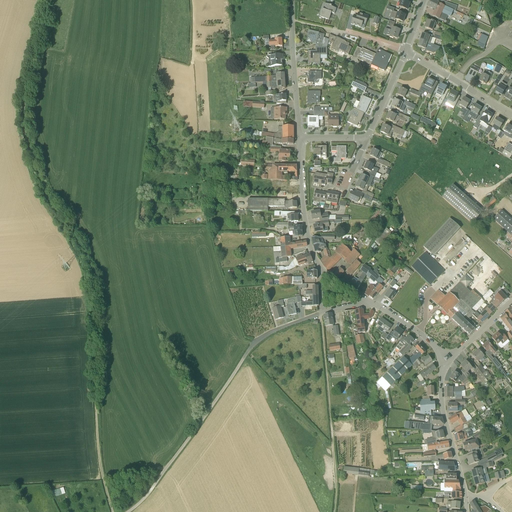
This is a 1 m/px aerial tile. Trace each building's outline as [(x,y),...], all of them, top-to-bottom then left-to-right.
[(400,0),(399,3),(400,4),(399,7),(407,10),(410,3),(400,0)] [(445,6),(431,0),(429,0),(427,6),(436,10),(433,16),(439,19),(441,13),(450,17),(454,10),(453,10),(445,6)] [(446,2),(445,6),(453,10),(455,11),(457,6),(446,2)] [(320,17),(321,17),(329,20),(331,13),(334,14),(336,9),(331,7),(332,6),(324,3),(321,14),(320,17)] [(405,16),(395,12),(394,12),(395,9),(387,6),(386,9),(392,11),(389,17),(403,22),(405,16)] [(354,15),(353,17),(351,24),(360,27),(362,22),(366,23),(368,16),(358,13),(357,16),(354,15)] [(427,20),(424,28),(432,31),(435,25),(436,26),(437,23),(431,21),(431,22),(427,20)] [(400,30),(392,28),(391,31),(389,30),(387,35),(397,39),(400,30)] [(316,44),(315,48),(322,48),(324,35),(309,31),(308,37),(312,38),(311,43),(313,43),(313,44),(316,44)] [(477,46),(484,49),(489,37),(480,33),(478,38),(480,39),(477,46)] [(420,40),(427,43),(430,44),(432,38),(429,37),(430,36),(422,34),(420,40)] [(349,44),(340,40),(340,39),(336,37),(331,49),(338,52),(341,51),(349,55),(351,48),(348,47),(349,44)] [(282,39),(275,39),(275,41),(269,41),(269,46),(275,46),(275,47),(282,47),(282,39)] [(425,49),(427,43),(420,40),(418,47),(425,49)] [(321,48),(322,48),(315,48),(316,48),(316,51),(308,51),(308,63),(314,63),(314,64),(320,64),(320,55),(327,55),(327,48),(321,48)] [(362,48),(359,55),(355,52),(353,57),(371,65),(376,54),(362,48)] [(376,54),(371,65),(374,67),(376,62),(387,67),(391,56),(389,55),(389,54),(384,52),(383,53),(381,51),(379,55),(376,54)] [(266,57),(271,61),(271,67),(282,66),(282,60),(283,60),(283,55),(268,55),(266,57)] [(308,76),(308,83),(313,83),(313,79),(320,79),(320,72),(310,72),(310,75),(308,75),(308,76)] [(489,78),(490,79),(492,74),(487,72),(485,76),(482,74),(479,82),(486,85),(489,78)] [(254,83),(267,82),(276,82),(285,81),(284,74),(277,74),(276,74),(276,76),(271,76),(254,78),(254,83)] [(432,95),(436,86),(433,85),(435,82),(433,81),(434,79),(429,77),(429,79),(428,79),(425,85),(423,84),(420,89),(432,95)] [(501,82),(499,85),(496,92),(502,95),(506,89),(505,88),(507,85),(509,87),(511,82),(511,80),(510,79),(507,85),(501,82)] [(366,88),(362,86),(353,82),(351,86),(365,92),(366,88)] [(438,103),(441,104),(448,91),(447,93),(444,92),(446,87),(444,86),(444,85),(441,84),(439,87),(437,90),(437,91),(435,96),(440,99),(438,103)] [(400,88),(397,95),(404,98),(407,91),(400,88)] [(451,105),(454,107),(455,107),(459,98),(457,97),(458,94),(452,91),(447,100),(452,102),(451,105)] [(308,92),(308,104),(316,104),(316,96),(320,96),(320,92),(308,92)] [(286,94),(276,95),(276,101),(273,101),(274,104),(281,104),(281,102),(286,101),(286,94)] [(363,113),(364,113),(365,114),(371,100),(362,96),(356,109),(356,110),(363,113)] [(460,116),(463,117),(467,112),(465,111),(470,102),(464,98),(460,105),(462,107),(459,112),(462,113),(460,116)] [(395,100),(392,107),(402,111),(405,105),(410,108),(412,104),(403,100),(401,103),(395,100)] [(470,114),(467,112),(463,117),(467,119),(470,114),(475,117),(477,114),(477,115),(481,108),(475,104),(471,111),(470,114)] [(286,114),(286,108),(274,108),(276,108),(275,119),(274,119),(274,120),(285,120),(285,114),(286,114)] [(357,126),(358,123),(360,123),(364,113),(363,113),(356,110),(356,109),(354,108),(348,122),(357,126)] [(319,117),(324,117),(324,111),(314,111),(314,116),(308,116),(308,127),(319,127),(319,117)] [(329,116),(329,111),(324,111),(324,117),(329,117),(328,127),(338,127),(338,116),(329,116)] [(486,111),(481,119),(480,121),(477,119),(473,127),(477,129),(481,122),(486,125),(492,115),(486,111)] [(396,124),(399,117),(406,120),(408,117),(400,114),(398,117),(389,112),(386,119),(396,124)] [(497,118),(493,124),(494,125),(492,128),(498,131),(504,122),(497,118)] [(425,124),(435,128),(437,123),(426,119),(425,124)] [(402,137),(404,131),(394,126),(393,130),(383,125),(380,132),(384,134),(383,135),(390,138),(391,136),(393,130),(399,132),(398,135),(402,137)] [(282,140),(283,140),(293,140),(293,126),(283,127),(283,132),(277,132),(277,139),(282,140)] [(293,140),(283,140),(282,140),(277,139),(273,138),(266,137),(265,146),(273,147),(273,142),(275,143),(282,144),(287,144),(293,144),(293,140)] [(511,144),(511,145),(508,143),(501,154),(510,159),(511,155),(511,144)] [(285,161),(285,160),(285,158),(290,158),(290,151),(280,150),(280,147),(270,147),(270,152),(280,152),(279,161),(285,161)] [(317,162),(318,160),(318,157),(320,157),(320,152),(326,152),(326,147),(315,147),(315,150),(313,150),(313,162),(317,162)] [(334,159),(334,160),(334,163),(341,163),(341,159),(346,159),(346,147),(331,147),(331,149),(332,149),(332,152),(336,152),(336,158),(334,159)] [(382,153),(379,152),(373,149),(370,156),(376,159),(377,156),(380,157),(382,153)] [(366,173),(375,177),(377,173),(371,171),(374,165),(367,162),(364,169),(367,171),(366,173)] [(281,172),(279,172),(272,172),(272,169),(265,169),(265,171),(268,171),(268,175),(268,180),(269,180),(279,180),(281,181),(281,179),(284,179),(284,176),(281,176),(281,172)] [(361,175),(358,181),(369,186),(370,183),(367,181),(368,178),(361,175)] [(366,192),(369,186),(358,181),(356,187),(366,192)] [(472,224),(483,211),(453,185),(442,197),(472,224)] [(288,186),(288,195),(299,195),(300,186),(288,186)] [(364,194),(361,193),(355,191),(354,193),(351,192),(348,199),(357,203),(359,199),(361,200),(364,194)] [(488,207),(497,201),(494,197),(485,202),(488,207)] [(289,209),(292,209),(297,208),(296,202),(292,202),(288,202),(285,202),(285,199),(248,199),(248,211),(268,211),(268,207),(281,207),(281,208),(287,208),(287,209),(289,209)] [(379,210),(370,220),(373,222),(382,213),(379,210)] [(493,220),(511,236),(511,219),(502,210),(493,220)] [(329,220),(328,216),(328,214),(320,215),(320,211),(311,213),(312,220),(319,219),(320,221),(329,220)] [(288,222),(291,221),(291,222),(298,222),(298,215),(291,215),(288,215),(288,212),(281,212),(281,216),(287,216),(288,222)] [(450,219),(423,247),(431,255),(447,238),(449,239),(452,237),(460,228),(450,219)] [(336,220),(329,220),(320,221),(320,224),(313,225),(315,232),(323,231),(322,228),(329,227),(329,223),(334,222),(334,224),(341,223),(341,220),(336,220)] [(302,237),(302,227),(294,227),(293,229),(293,231),(295,231),(295,237),(302,237)] [(385,240),(392,233),(388,228),(381,235),(385,240)] [(312,238),(314,245),(325,245),(326,244),(324,239),(334,239),(334,235),(325,235),(321,235),(321,238),(318,239),(318,238),(312,238)] [(397,249),(403,243),(400,240),(395,246),(397,249)] [(281,247),(282,258),(286,257),(291,257),(290,249),(302,247),(306,246),(307,246),(306,241),(289,244),(289,242),(280,243),(281,247)] [(315,253),(320,253),(321,252),(320,250),(326,249),(325,245),(314,245),(315,253)] [(336,253),(323,266),(328,271),(341,258),(349,265),(360,255),(354,249),(351,253),(342,245),(335,253),(336,253)] [(287,262),(286,257),(282,258),(281,247),(277,247),(278,258),(276,258),(277,263),(287,262)] [(326,256),(320,261),(320,262),(323,266),(330,258),(328,250),(324,251),(326,256)] [(425,252),(410,266),(430,286),(445,271),(425,252)] [(295,267),(298,266),(299,266),(305,264),(305,265),(313,262),(310,254),(307,255),(304,256),(302,257),(301,256),(295,258),(293,262),(295,267)] [(346,271),(347,272),(351,275),(361,264),(356,260),(346,271)] [(349,285),(357,290),(363,280),(370,270),(364,265),(360,271),(363,272),(360,278),(359,278),(358,280),(355,277),(353,280),(352,281),(349,285)] [(403,269),(411,275),(413,273),(405,267),(403,269)] [(344,272),(340,268),(333,275),(337,279),(344,272)] [(382,284),(384,281),(380,278),(381,277),(379,274),(379,273),(376,270),(373,273),(379,278),(376,282),(379,285),(379,284),(383,287),(384,286),(382,284)] [(316,271),(309,271),(307,271),(307,278),(311,278),(311,279),(317,279),(317,271),(316,271)] [(351,275),(347,272),(341,281),(340,281),(345,284),(351,275)] [(369,279),(373,282),(371,285),(363,294),(368,297),(372,292),(373,292),(373,291),(379,285),(376,282),(375,282),(378,278),(376,275),(374,278),(372,276),(369,279)] [(389,290),(387,292),(384,296),(390,301),(395,294),(394,293),(396,291),(392,288),(401,278),(398,275),(389,285),(391,287),(389,290)] [(437,293),(431,299),(460,327),(466,322),(466,321),(469,319),(473,315),(470,312),(479,302),(466,289),(472,282),(465,276),(443,299),(437,293)] [(300,285),(302,285),(302,277),(296,278),(283,278),(283,285),(291,285),(298,285),(300,285)] [(377,294),(383,287),(379,284),(379,285),(373,291),(377,294)] [(313,287),(313,291),(304,291),(304,296),(310,296),(318,296),(318,287),(313,287)] [(500,305),(507,299),(504,296),(508,293),(503,287),(501,289),(500,287),(490,298),(491,299),(494,301),(493,301),(498,306),(500,304),(500,305)] [(318,306),(318,296),(310,296),(310,302),(304,302),(304,307),(318,306)] [(286,304),(288,311),(289,316),(296,314),(294,304),(298,303),(297,297),(293,298),(294,301),(291,302),(291,303),(286,304)] [(489,315),(498,306),(493,301),(494,301),(491,299),(488,302),(490,304),(488,306),(487,305),(483,309),(489,315)] [(272,308),(274,315),(276,320),(283,318),(280,307),(284,306),(283,300),(278,301),(279,307),(272,308)] [(473,315),(481,323),(489,315),(483,309),(480,312),(481,313),(480,315),(476,312),(473,315)] [(363,320),(370,319),(371,317),(372,318),(374,312),(371,310),(369,314),(363,315),(362,310),(356,311),(357,319),(356,319),(357,326),(356,326),(357,334),(365,333),(363,320)] [(326,326),(331,325),(333,325),(331,314),(324,315),(326,326)] [(511,331),(511,324),(505,315),(500,318),(510,331),(506,334),(511,341),(511,340),(511,332),(511,331)] [(387,332),(389,330),(392,326),(381,318),(377,325),(379,326),(377,328),(377,329),(382,332),(384,330),(387,332)] [(460,327),(469,336),(475,330),(472,327),(474,324),(469,319),(466,321),(466,322),(460,327)] [(396,341),(400,336),(403,332),(397,328),(393,333),(391,331),(388,335),(385,339),(389,341),(392,337),(396,341)] [(498,333),(492,338),(497,344),(500,341),(502,344),(508,340),(502,333),(500,336),(498,333)] [(358,335),(357,334),(355,334),(355,336),(357,344),(364,343),(363,334),(358,335)] [(407,344),(399,353),(402,356),(411,347),(409,345),(414,340),(411,338),(411,337),(410,336),(409,336),(408,336),(406,339),(403,337),(402,338),(400,341),(402,343),(404,341),(407,344)] [(485,350),(487,352),(485,353),(492,361),(493,360),(491,358),(492,357),(491,355),(493,354),(496,352),(492,347),(488,342),(482,347),(484,349),(485,350)] [(418,359),(419,358),(422,356),(426,352),(419,345),(415,348),(417,350),(412,354),(414,355),(408,361),(412,365),(418,359)] [(484,357),(481,354),(478,350),(472,355),(478,362),(480,360),(482,362),(485,359),(484,357)] [(425,366),(428,364),(432,361),(428,356),(425,358),(424,358),(420,360),(419,358),(418,359),(412,365),(412,366),(415,369),(420,365),(423,362),(425,366)] [(412,366),(412,365),(408,361),(404,357),(380,380),(384,385),(381,387),(385,391),(391,386),(391,387),(412,366)] [(491,361),(497,369),(500,367),(501,366),(495,358),(493,360),(492,361),(491,361)] [(460,366),(463,369),(461,371),(462,373),(467,379),(471,376),(467,372),(472,368),(466,361),(460,366)] [(436,369),(432,365),(428,368),(420,375),(423,379),(436,369)] [(477,367),(478,368),(486,379),(490,375),(487,371),(486,372),(480,365),(477,367)] [(481,382),(486,379),(478,368),(474,371),(479,377),(478,378),(481,382)] [(469,382),(467,379),(462,373),(459,376),(454,372),(450,378),(456,382),(458,380),(462,383),(464,386),(469,382)] [(429,396),(434,396),(433,387),(431,387),(430,387),(427,387),(428,396),(422,397),(423,400),(429,400),(429,396)] [(419,400),(420,404),(423,405),(422,411),(420,411),(420,414),(431,416),(431,410),(435,410),(435,402),(430,402),(430,399),(429,400),(423,400),(419,400)] [(448,404),(448,410),(448,412),(457,412),(457,406),(465,405),(465,400),(455,400),(455,404),(448,404)] [(466,410),(453,417),(448,419),(451,424),(457,421),(460,426),(472,419),(469,415),(468,415),(466,410)] [(430,431),(431,431),(432,429),(432,425),(436,425),(436,426),(444,425),(442,418),(438,418),(433,417),(429,416),(428,424),(415,422),(414,430),(422,431),(428,431),(430,431)] [(462,425),(454,429),(456,436),(453,436),(455,443),(467,439),(474,435),(472,431),(465,433),(465,430),(463,430),(462,425)] [(427,440),(428,445),(438,444),(437,440),(444,438),(443,431),(435,433),(435,432),(432,431),(431,431),(430,431),(428,431),(429,434),(432,433),(433,438),(427,440)] [(474,437),(476,440),(484,436),(482,432),(474,437)] [(476,440),(463,444),(465,451),(469,450),(470,453),(475,452),(477,451),(478,450),(476,440)] [(435,449),(449,447),(448,442),(441,443),(438,444),(428,445),(429,450),(435,449)] [(486,457),(488,461),(493,459),(501,455),(504,454),(501,448),(494,452),(495,453),(486,457)] [(475,452),(470,453),(468,454),(469,457),(467,458),(469,465),(479,462),(476,455),(478,454),(477,451),(475,452)] [(432,461),(439,462),(438,459),(444,458),(444,460),(452,458),(451,453),(437,456),(436,456),(432,456),(432,461)] [(492,462),(495,461),(493,459),(488,461),(485,463),(485,464),(486,468),(493,466),(492,462)] [(447,463),(439,462),(438,470),(455,471),(456,471),(453,463),(447,463)] [(343,473),(348,474),(368,476),(369,470),(344,467),(343,473)] [(485,467),(471,471),(473,478),(483,476),(487,475),(485,467)] [(483,476),(473,478),(475,486),(485,483),(483,476)] [(461,492),(460,488),(459,481),(456,481),(446,480),(444,480),(444,488),(452,488),(452,492),(461,492)] [(486,511),(489,510),(484,507),(479,510),(478,508),(474,502),(474,501),(470,504),(474,510),(475,511),(486,511)] [(460,502),(455,502),(447,502),(447,509),(460,510),(460,502)]
